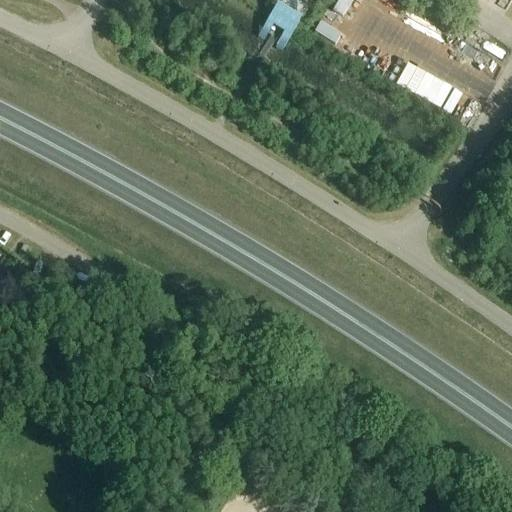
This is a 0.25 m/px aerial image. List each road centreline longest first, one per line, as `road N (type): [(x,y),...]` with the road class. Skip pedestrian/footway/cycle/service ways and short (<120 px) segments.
road 1 (trunk): [(511,432),(304,291),(0,120)]
road 2 (unclassified): [(0,18),(396,246),(511,328)]
road 3 (unclassified): [(411,511),(110,283),(0,215)]
